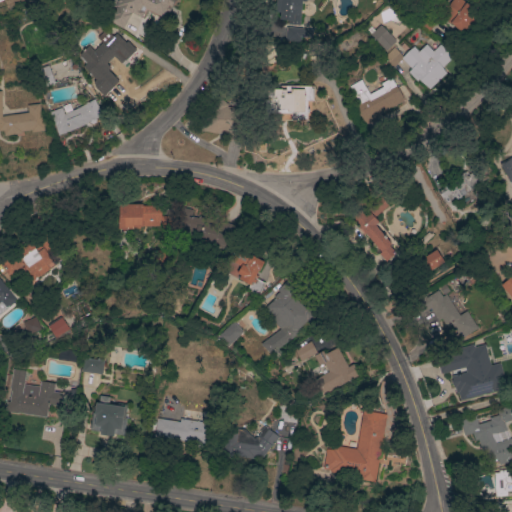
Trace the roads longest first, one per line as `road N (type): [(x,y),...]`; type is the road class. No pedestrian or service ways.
road 1 (residential): [(0,202),(139,162),(231,180),(287,210),(381,320),(446,511)]
road 2 (residential): [(255,193),(337,178),(439,142),(511,75)]
road 3 (secondary): [(0,464),(269,511)]
road 4 (residential): [(139,162),(217,52),(229,0)]
